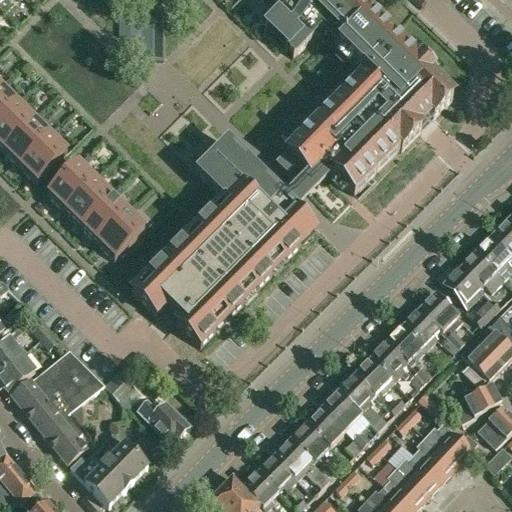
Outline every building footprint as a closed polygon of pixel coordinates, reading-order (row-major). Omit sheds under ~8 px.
[(282,0),(288,6),(263,31),(294,63),(320,36),(363,79),(275,167),(296,188),(298,191),(322,167),(332,177),(354,198),(367,184),(398,152),(401,155),(419,137),(432,123),(452,103),(429,80),(431,78),(419,66),(418,67),(350,0),(282,0)] [(163,64),(163,24),(115,24),(115,44),(139,44),(139,64),(163,64)] [(9,82),(0,90),(0,91),(2,94),(11,85),(9,82)] [(0,126),(16,110),(0,94),(0,126)] [(25,98),(15,108),(18,111),(28,101),(25,98)] [(0,152),(3,156),(32,126),(16,110),(0,126),(0,152)] [(41,114),(32,124),(34,127),(44,117),(41,114)] [(19,172),(48,142),(32,126),(3,156),(19,172)] [(52,135),(48,140),(51,143),(60,133),(57,130),(52,135)] [(64,158),(48,142),(19,172),(35,188),(64,158)] [(223,204),(132,296),(133,298),(133,297),(155,319),(156,320),(166,310),(180,324),(176,327),(177,329),(177,328),(199,350),(200,351),(311,239),(312,240),(313,238),(313,237),(312,236),(294,219),(296,217),(293,215),(295,213),(284,203),(283,204),(226,148),(197,177),(224,204),(223,204)] [(88,160),(78,169),(81,172),(91,163),(88,160)] [(64,216),(93,187),(77,171),(48,200),(64,216)] [(103,175),(93,184),(96,187),(105,178),(103,175)] [(81,232),(110,203),(93,187),(64,216),(81,232)] [(119,191),(110,200),(112,203),(122,194),(119,191)] [(97,248),(126,219),(110,203),(81,232),(97,248)] [(134,206),(126,216),(129,219),(138,209),(134,206)] [(142,235),(126,219),(97,248),(113,264),(142,235)] [(511,230),(506,225),(490,241),(511,262),(511,230)] [(490,241),(474,257),(498,281),(503,285),(511,276),(511,272),(507,267),(511,262),(490,241)] [(505,287),(503,285),(498,281),(474,257),(458,273),(480,295),(484,290),(493,299),(505,287)] [(442,290),(465,313),(481,296),(480,295),(458,273),(442,290)] [(462,327),(433,299),(417,315),(439,336),(438,337),(441,340),(447,345),(457,355),(465,348),(464,348),(474,338),(467,332),(458,342),(455,339),(457,337),(454,335),(462,327)] [(499,314),(491,306),(471,325),(481,333),(489,324),(499,314)] [(0,339),(2,338),(3,337),(21,325),(19,323),(27,317),(20,311),(0,325),(0,339)] [(417,315),(401,331),(425,355),(437,344),(434,341),(438,337),(439,336),(417,315)] [(32,338),(40,346),(49,339),(41,330),(32,338)] [(401,331),(385,348),(407,369),(410,371),(425,355),(401,331)] [(498,341),(489,332),(475,347),(502,374),(511,363),(511,346),(502,337),(498,341)] [(56,347),(49,339),(40,346),(49,356),(53,352),(61,361),(68,356),(58,346),(56,347)] [(0,349),(0,376),(22,360),(27,356),(19,347),(14,351),(8,343),(0,349)] [(452,360),(457,355),(447,345),(442,350),(452,360)] [(484,385),(488,388),(502,374),(475,347),(461,361),(470,370),(463,378),(477,392),(484,385)] [(408,380),(404,377),(402,374),(407,369),(385,348),(369,364),(393,388),(401,381),(404,384),(408,380)] [(103,392),(104,392),(68,356),(61,361),(62,363),(30,388),(29,387),(10,402),(45,444),(64,429),(75,444),(81,439),(67,420),(103,392)] [(0,376),(0,388),(8,398),(35,377),(22,360),(0,376)] [(369,364),(353,380),(374,401),(379,396),(382,399),(393,388),(369,364)] [(432,382),(431,381),(422,371),(415,378),(425,387),(432,382)] [(119,377),(105,392),(118,406),(132,391),(119,378),(119,377)] [(418,394),(425,387),(415,378),(409,384),(418,394)] [(386,428),(369,412),(372,409),(369,406),(374,401),(353,380),(337,396),(361,420),(361,421),(378,437),(386,428)] [(461,430),(499,409),(490,391),(451,412),(461,430)] [(337,396),(321,412),(345,436),(361,421),(361,420),(337,396)] [(425,398),(417,406),(427,415),(434,408),(425,398)] [(386,412),(393,419),(394,421),(405,411),(397,402),(386,412)] [(135,419),(141,413),(135,407),(129,412),(135,419)] [(444,417),(434,408),(427,415),(436,425),(444,417)] [(176,448),(189,434),(165,409),(155,419),(146,410),(137,419),(169,451),(174,446),(176,448)] [(321,412),(305,428),(329,453),(345,436),(321,412)] [(494,455),(511,437),(511,423),(501,413),(477,437),(494,455)] [(420,421),(413,414),(404,423),(412,430),(420,421)] [(402,440),(406,436),(412,430),(404,423),(395,433),(402,440)] [(305,428),(289,445),(313,469),(329,453),(305,428)] [(85,456),(75,444),(64,429),(45,444),(66,471),(85,456)] [(465,449),(459,444),(443,429),(436,437),(434,434),(426,443),(457,472),(472,456),(471,455),(465,449)] [(471,443),(465,438),(459,444),(465,449),(471,443)] [(123,449),(122,450),(112,439),(86,467),(81,462),(69,475),(84,489),(82,490),(104,511),(110,511),(123,500),(134,490),(133,489),(148,474),(123,449)] [(367,447),(366,446),(359,439),(353,444),(362,453),(367,447)] [(419,455),(413,461),(442,488),(457,472),(426,443),(417,452),(419,455)] [(477,449),(471,443),(465,449),(471,455),(477,449)] [(354,462),(362,453),(353,444),(345,453),(354,462)] [(383,444),(374,453),(381,460),(390,451),(383,444)] [(304,478),(320,493),(320,494),(329,485),(320,477),(313,470),(313,469),(289,445),(284,450),(278,449),(274,453),(274,459),(272,461),(297,485),(304,478)] [(374,453),(365,463),(372,470),(381,460),(374,453)] [(511,463),(502,453),(484,470),(493,480),(511,463)] [(0,486),(20,510),(35,498),(6,461),(0,463),(0,486)] [(272,461),(256,477),(278,498),(282,494),(286,497),(297,485),(272,461)] [(405,465),(396,474),(427,503),(442,488),(413,461),(407,468),(405,465)] [(329,485),(334,478),(326,470),(321,477),(329,485)] [(390,486),(384,493),(404,511),(418,511),(427,503),(396,474),(387,484),(390,486)] [(352,476),(344,484),(351,491),(360,483),(352,476)] [(278,498),(256,477),(241,493),(255,506),(260,511),(270,511),(273,510),(275,511),(276,507),(273,504),(278,498)] [(260,511),(255,506),(241,493),(232,483),(213,502),(213,510),(215,511),(260,511)] [(344,484),(333,495),(341,502),(351,491),(344,484)] [(375,497),(367,506),(373,511),(404,511),(384,493),(377,500),(375,497)] [(303,511),(306,510),(304,509),(299,502),(290,510),(291,511),(303,511)]
